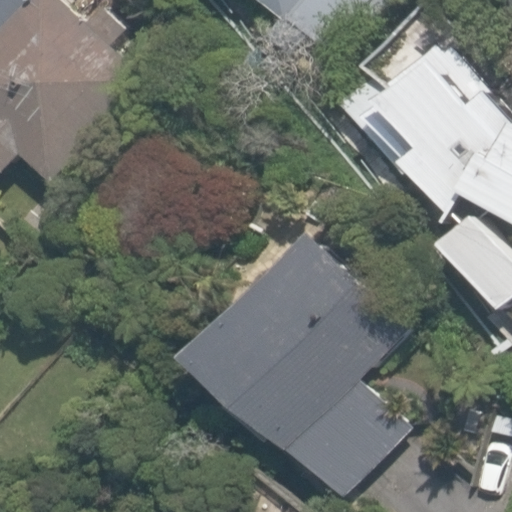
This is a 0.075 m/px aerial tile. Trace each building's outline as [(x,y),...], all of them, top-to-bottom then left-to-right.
[(145,70),(60,0),(0,0),(0,156),(12,167),(28,148),(59,173),(145,70)] [(270,0),(327,47),(366,0),(270,0)] [(511,92),(430,25),(374,94),(427,137),(404,165),(449,201),(469,177),(511,211),(511,92)] [(511,299),(511,242),(483,212),(448,246),(506,306),(511,299)] [(418,330),(315,226),(191,349),(344,504),(419,430),(368,378),(418,330)]
